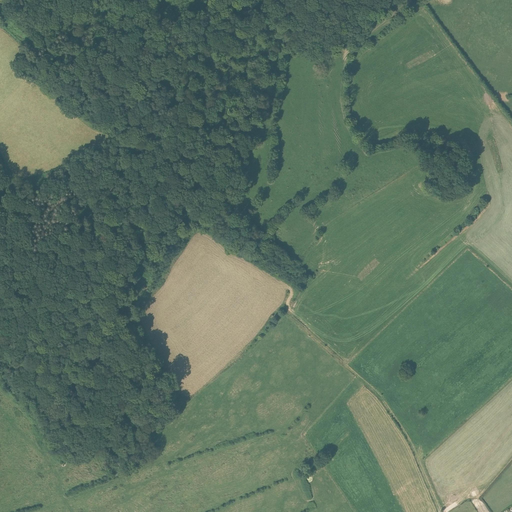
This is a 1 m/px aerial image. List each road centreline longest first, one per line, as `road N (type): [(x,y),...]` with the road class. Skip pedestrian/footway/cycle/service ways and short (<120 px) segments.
road 1 (track): [(287,287),(290,316),(383,401),(439,511)]
road 2 (track): [(124,142),(110,183),(71,204),(0,284)]
